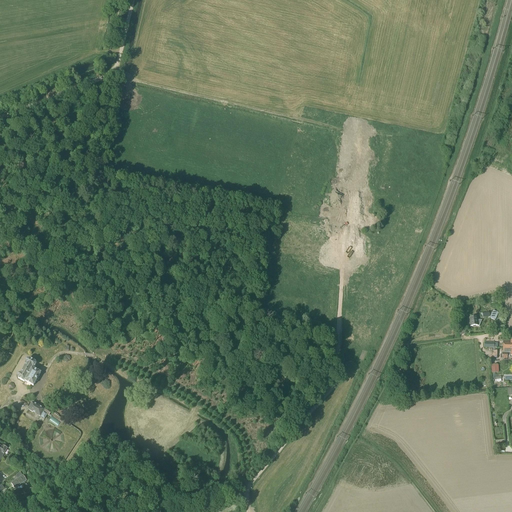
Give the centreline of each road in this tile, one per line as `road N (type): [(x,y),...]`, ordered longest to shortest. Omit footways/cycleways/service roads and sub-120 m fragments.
road 1 (track): [(247,511),(246,484),(342,373),(342,270)]
road 2 (track): [(339,129),(115,68),(103,75)]
